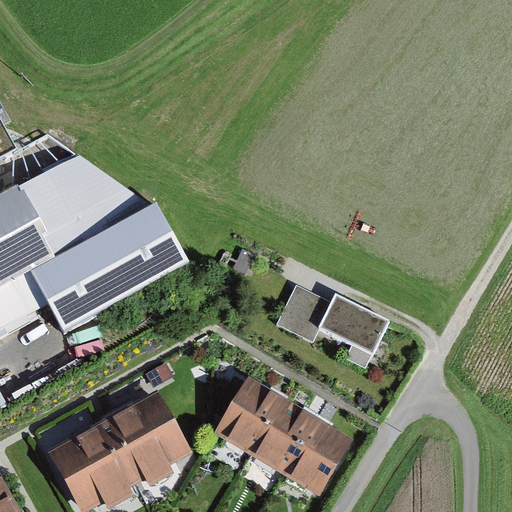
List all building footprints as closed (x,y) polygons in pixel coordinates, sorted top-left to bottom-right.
[(0,164),(16,155),(0,125),(0,164)] [(158,210),(80,157),(0,201),(0,334),(48,309),(64,338),(190,269),(158,210)] [(297,289),(277,329),(314,347),(319,336),(351,352),(346,363),(366,373),(371,361),(374,363),(391,328),(336,301),(333,307),(297,289)] [(353,449),(246,386),(214,440),(321,503),(353,449)] [(158,397),(47,459),(76,511),(96,511),(102,509),(103,511),(126,511),(136,507),(129,494),(145,485),(152,497),(177,483),(173,475),(195,462),(158,397)] [(20,511),(2,479),(0,479),(0,511),(20,511)]
